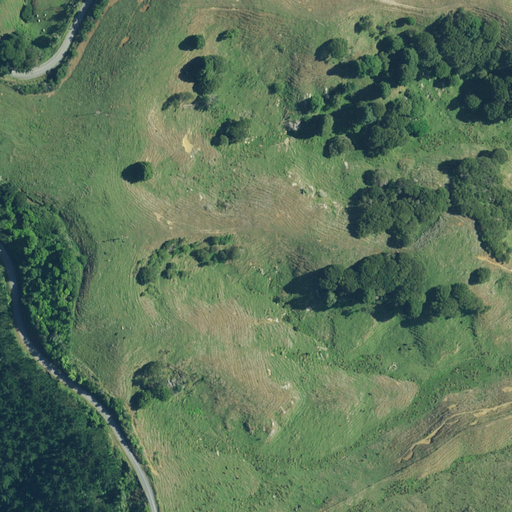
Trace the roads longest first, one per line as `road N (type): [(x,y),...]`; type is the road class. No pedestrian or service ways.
road 1 (unclassified): [(0,248),(14,270),(23,331),(44,363),(107,411),(159,511)]
road 2 (unclassified): [(96,0),(62,56),(41,74),(0,70)]
